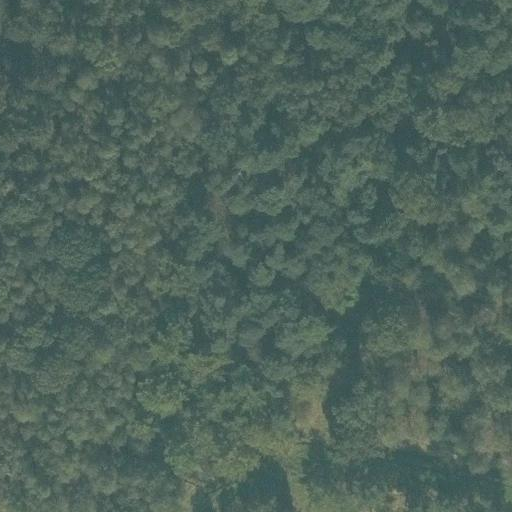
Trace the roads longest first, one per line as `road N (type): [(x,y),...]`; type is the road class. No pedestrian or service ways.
road 1 (track): [(395,79),(311,461),(309,511)]
road 2 (track): [(511,502),(311,461),(202,511)]
